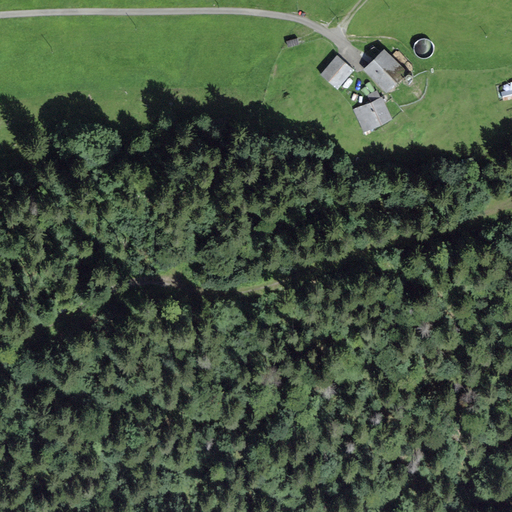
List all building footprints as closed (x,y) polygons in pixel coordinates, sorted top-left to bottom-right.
[(424,53),(433,47),(426,37),(417,43),(424,53)] [(405,71),(385,50),(366,69),(386,89),(405,71)] [(321,74),(336,86),(352,67),(338,55),(321,74)] [(502,92),(504,100),(511,97),(511,83),(510,90),(502,92)] [(361,122),(365,130),(390,117),(382,102),(386,100),(384,95),(380,97),(377,90),(368,95),(371,101),(355,109),(359,117),(361,122)]
